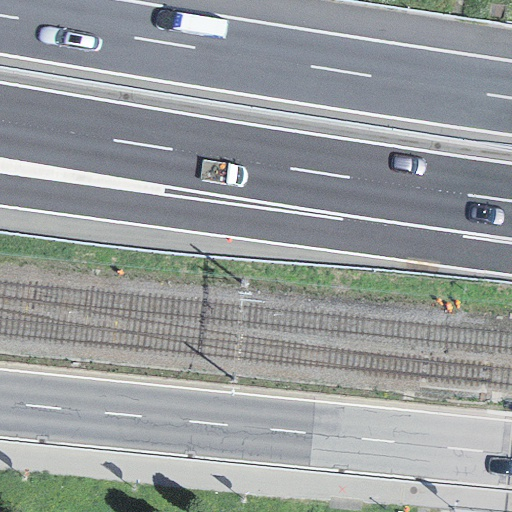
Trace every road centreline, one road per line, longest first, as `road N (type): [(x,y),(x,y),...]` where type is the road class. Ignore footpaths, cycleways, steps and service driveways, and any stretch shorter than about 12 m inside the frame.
road 1 (motorway): [(0,121),(511,204)]
road 2 (motorway): [(511,98),(0,16)]
road 3 (motorway): [(0,183),(511,242)]
road 4 (primary): [(511,454),(0,403)]
